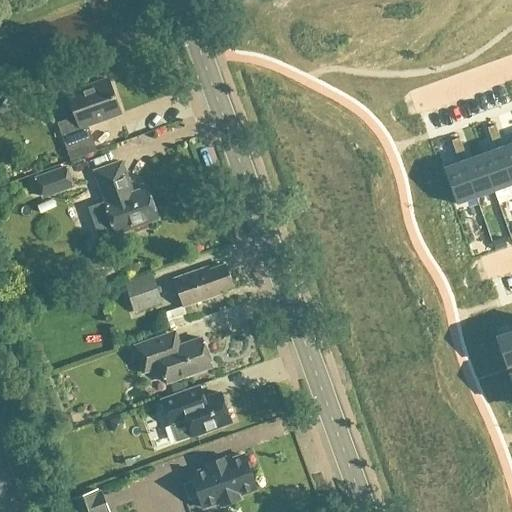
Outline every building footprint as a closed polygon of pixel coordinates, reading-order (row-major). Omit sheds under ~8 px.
[(74,118),(55,124),(64,150),(91,140),(86,127),(119,115),(106,80),(66,95),(74,118)] [(0,116),(9,122),(17,109),(4,99),(0,105),(0,116)] [(494,127),(486,129),(490,140),(498,137),(494,127)] [(498,137),(490,140),(493,151),(497,150),(501,148),(498,137)] [(458,139),(450,142),(454,153),(462,150),(458,139)] [(511,144),(501,148),(497,150),(511,186),(511,185),(511,144)] [(462,150),(454,153),(457,164),(461,163),(466,161),(462,150)] [(493,151),(479,156),(492,192),(511,186),(497,150),(493,151)] [(466,161),(461,163),(474,199),(492,192),(479,156),(466,161)] [(120,163),(93,173),(104,204),(103,204),(114,235),(132,229),(134,233),(145,229),(144,225),(157,220),(146,189),(131,194),(120,163)] [(457,164),(442,169),(455,206),(474,199),(461,163),(457,164)] [(33,178),(41,201),(71,191),(63,168),(33,178)] [(107,276),(101,262),(84,268),(91,283),(107,276)] [(196,317),(192,305),(218,296),(217,293),(231,288),(224,266),(209,272),(208,268),(172,280),(182,309),(181,309),(185,321),(196,317)] [(123,283),(123,284),(116,287),(118,296),(126,293),(133,315),(160,306),(151,274),(123,283)] [(181,308),(163,314),(169,330),(186,324),(185,321),(181,309),(181,308)] [(49,375),(38,344),(26,348),(15,318),(5,321),(27,383),(49,375)] [(511,331),(494,338),(505,368),(510,366),(511,371),(511,373),(507,375),(511,388),(511,331)] [(162,368),(167,384),(211,369),(200,339),(172,349),(167,335),(134,347),(143,374),(162,368)] [(37,386),(34,387),(43,410),(46,419),(60,414),(49,382),(37,386)] [(191,390),(160,401),(169,427),(170,426),(176,442),(191,436),(192,437),(230,423),(220,394),(196,403),(191,390)] [(112,434),(119,432),(122,425),(120,418),(108,421),(112,434)] [(0,475),(10,471),(2,448),(0,448),(0,475)] [(215,466),(214,463),(205,466),(206,470),(189,476),(192,483),(183,487),(188,500),(197,497),(202,509),(219,503),(220,507),(238,501),(237,497),(254,491),(242,457),(215,466)] [(10,471),(0,475),(0,477),(8,499),(19,495),(10,471)] [(96,495),(95,492),(67,502),(70,511),(107,511),(100,493),(96,495)] [(24,511),(19,495),(8,499),(12,511),(24,511)]
